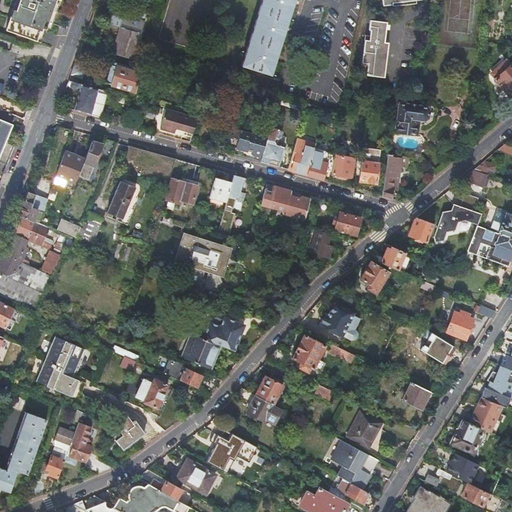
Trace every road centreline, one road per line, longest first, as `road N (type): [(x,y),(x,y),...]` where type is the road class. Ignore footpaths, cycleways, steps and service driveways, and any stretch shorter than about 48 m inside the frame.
road 1 (tertiary): [(33,507),(173,438),(396,218)]
road 2 (residential): [(47,113),(396,218)]
road 3 (residential): [(511,294),(433,432),(376,511)]
road 4 (tertiary): [(396,218),(511,119)]
road 5 (secondary): [(0,227),(47,113)]
